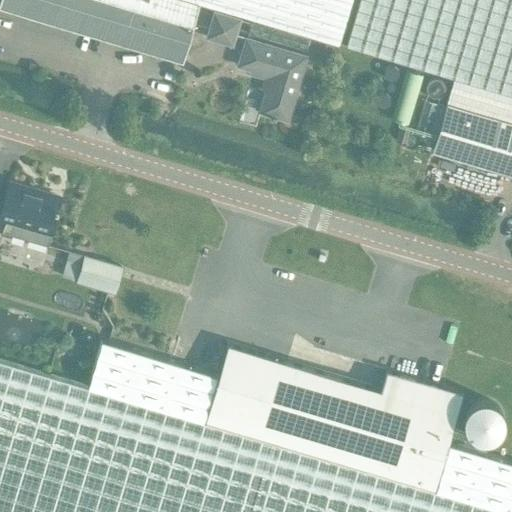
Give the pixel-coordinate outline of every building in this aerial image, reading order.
[(0,0),(0,7),(179,61),(196,4),(183,0),(0,0)] [(183,0),(196,4),(196,2),(337,45),(350,0),(183,0)] [(511,0),(358,0),(345,46),(449,77),(511,96),(511,0)] [(284,119),(303,56),(243,38),(235,67),(268,77),(257,111),(284,119)] [(511,96),(453,79),(432,148),(511,171),(511,96)] [(0,229),(6,231),(47,243),(52,229),(45,228),(55,196),(5,181),(0,197),(0,196),(0,229)] [(112,292),(119,266),(82,255),(74,281),(112,292)] [(432,488),(203,420),(217,375),(100,340),(87,385),(0,359),(0,511),(511,511),(511,461),(446,442),(432,488)] [(217,375),(203,420),(432,488),(461,392),(385,369),(380,389),(227,343),(217,375)] [(465,413),(461,423),(463,433),(471,442),(481,445),(492,443),(500,436),(503,426),(501,415),(494,407),(484,403),(473,405),(465,413)]
